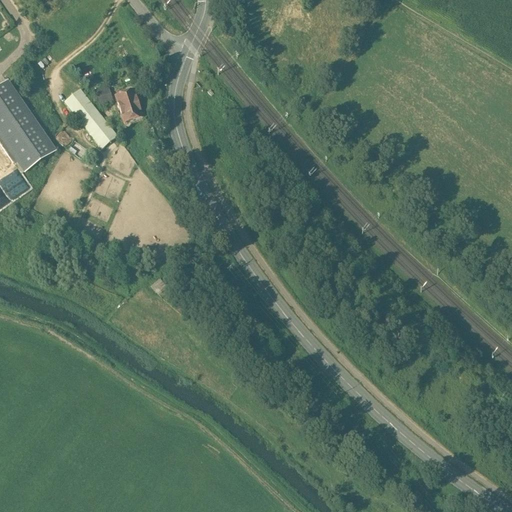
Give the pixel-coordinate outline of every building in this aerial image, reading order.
[(276,21),(260,11),(249,27),(251,28),(250,30),(251,32),(254,34),(256,33),(257,32),(276,44),(285,32),(284,32),(274,25),(276,21)] [(286,28),(284,32),(285,32),(276,44),(275,45),(285,51),(296,35),(286,28)] [(55,159),(8,88),(0,93),(0,138),(25,178),(55,159)] [(313,93),(302,109),(310,115),(322,99),(313,93)] [(118,142),(80,95),(64,108),(102,155),(118,142)] [(133,97),(116,102),(125,128),(142,123),(133,97)] [(107,101),(97,104),(99,110),(109,107),(107,101)] [(156,287),(163,292),(166,288),(159,283),(156,287)]
